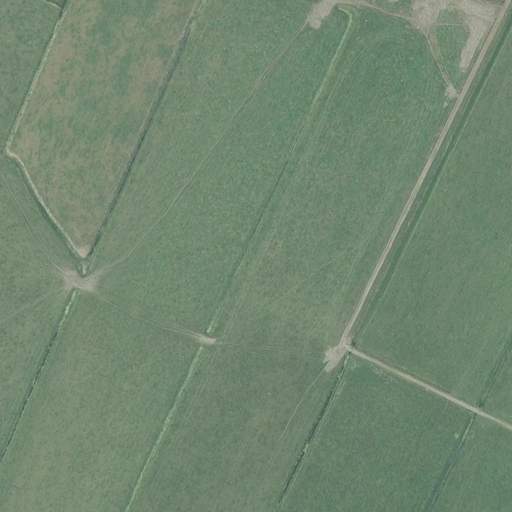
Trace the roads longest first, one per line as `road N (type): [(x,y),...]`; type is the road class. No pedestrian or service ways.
road 1 (track): [(0,166),(72,278),(209,344),(342,348)]
road 2 (track): [(509,0),(342,348)]
road 3 (track): [(342,348),(511,431)]
